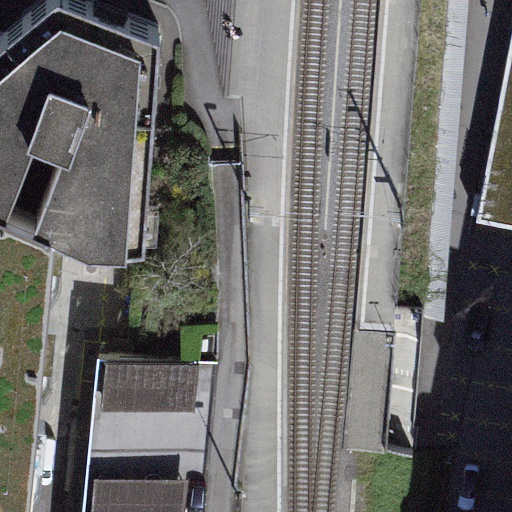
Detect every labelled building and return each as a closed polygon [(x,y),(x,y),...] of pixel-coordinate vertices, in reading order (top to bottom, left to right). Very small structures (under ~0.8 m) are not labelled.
[(160,27),(91,0),(44,0),(0,36),(0,193),(53,214),(89,230),(147,231),(160,27)] [(511,41),(478,218),(511,224),(511,41)] [(53,214),(0,193),(0,482),(25,492),(53,214)] [(99,335),(82,511),(203,511),(219,356),(99,335)] [(0,511),(23,511),(25,492),(0,482),(0,511)]
